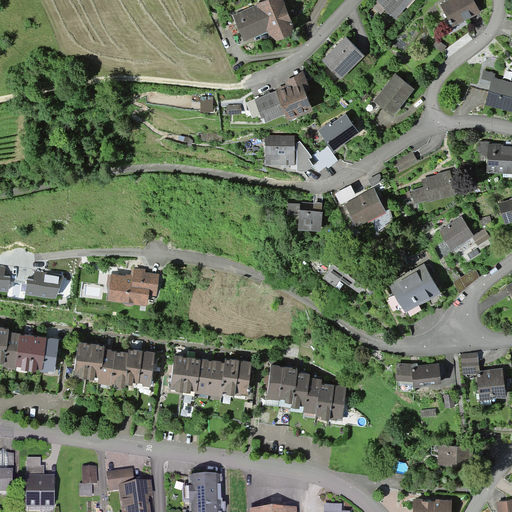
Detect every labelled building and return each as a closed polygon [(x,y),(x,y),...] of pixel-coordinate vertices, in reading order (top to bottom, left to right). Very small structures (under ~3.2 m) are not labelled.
[(256,5),(233,15),(244,41),(268,32),(272,43),(292,34),(294,24),(283,0),(264,0),(256,3),(256,5)] [(396,19),(413,0),(377,0),(377,1),(378,2),(386,9),(396,19)] [(481,12),(474,0),(447,0),(439,4),(452,28),(481,12)] [(386,9),(378,2),(373,7),(381,14),(386,9)] [(340,80),(365,56),(345,36),(321,60),(340,80)] [(438,39),(433,45),(442,52),(447,46),(438,39)] [(309,85),(303,70),(285,81),(286,85),(301,79),(304,87),(309,85)] [(511,82),(494,78),(495,74),(483,70),(481,79),(491,82),(484,106),(511,112),(511,82)] [(393,117),(414,89),(395,74),(373,101),(393,117)] [(288,121),(313,111),(304,87),(301,79),(286,85),(275,89),(276,91),(285,115),(288,121)] [(260,115),(264,123),(285,115),(276,91),(254,99),(260,115)] [(213,112),(213,96),(201,96),(200,112),(213,112)] [(260,115),(254,99),(246,102),(252,118),(260,115)] [(241,104),(226,105),(227,115),(242,114),(241,104)] [(330,121),(318,130),(333,151),(359,132),(345,113),(332,123),(330,121)] [(295,143),(295,135),(265,135),(265,165),(295,165),(297,165),(297,172),(305,172),(314,165),(309,159),(312,157),(311,156),(300,141),(297,143),(295,143)] [(487,157),(487,173),(511,173),(511,144),(489,144),(489,142),(479,141),(476,152),(487,157)] [(318,150),(311,156),(312,157),(309,159),(314,165),(319,172),(326,166),(328,168),(338,161),(328,146),(320,152),(318,150)] [(399,171),(418,161),(413,152),(394,161),(399,171)] [(411,191),(415,204),(427,201),(427,203),(457,195),(450,170),(436,174),(436,175),(422,179),(424,188),(411,191)] [(379,173),(368,179),(371,187),(379,183),(381,177),(379,173)] [(351,185),(335,194),(341,205),(357,196),(351,185)] [(344,204),(356,228),(386,212),(374,188),(344,204)] [(298,216),(298,231),(322,232),(323,212),(322,212),(322,203),(302,202),(302,199),(288,198),(287,215),(298,216)] [(505,225),(511,222),(511,199),(499,203),(505,225)] [(439,231),(452,250),(474,235),(461,216),(439,231)] [(472,237),(477,245),(490,237),(485,229),(472,237)] [(402,247),(397,251),(402,258),(407,255),(402,247)] [(333,264),(323,279),(335,287),(340,280),(360,293),(365,286),(333,264)] [(406,313),(407,312),(410,317),(422,310),(419,305),(440,293),(423,264),(389,284),(406,313)] [(6,267),(0,266),(0,290),(8,292),(10,277),(4,276),(6,267)] [(157,296),(159,274),(145,272),(146,268),(131,267),(130,273),(125,273),(124,275),(112,273),(111,275),(108,274),(106,287),(109,287),(107,301),(123,303),(125,306),(132,306),(134,304),(147,306),(149,295),(157,296)] [(453,281),(459,294),(480,277),(475,269),(453,281)] [(33,280),(27,279),(25,294),(56,298),(64,276),(35,271),(33,280)] [(0,363),(4,364),(8,332),(9,329),(0,327),(0,363)] [(16,366),(20,334),(20,333),(8,332),(4,364),(3,366),(15,368),(16,366)] [(29,371),(34,337),(20,334),(16,366),(22,367),(21,370),(29,371)] [(42,370),(46,338),(34,337),(29,371),(36,372),(37,369),(42,370)] [(54,373),(59,340),(46,338),(42,370),(42,372),(54,373)] [(92,345),(78,342),(74,375),(79,375),(79,378),(87,379),(92,345)] [(103,348),(104,347),(92,345),(87,379),(94,380),(95,378),(99,379),(103,348)] [(111,383),(116,350),(103,348),(99,379),(98,383),(111,385),(111,383)] [(139,383),(144,351),(130,349),(129,352),(125,385),(133,386),(133,383),(139,383)] [(125,385),(129,352),(116,350),(111,383),(117,384),(117,387),(125,388),(125,385)] [(151,387),(155,353),(144,351),(139,383),(143,384),(142,386),(151,387)] [(476,371),(480,371),(478,352),(460,354),(463,376),(477,374),(476,371)] [(188,357),(174,355),(170,389),(176,390),(175,391),(183,392),(188,357)] [(197,394),(202,359),(188,357),(183,392),(190,393),(191,391),(195,391),(195,393),(197,394)] [(208,395),(213,360),(202,359),(197,394),(208,395)] [(222,391),(225,362),(213,360),(208,395),(221,397),(222,391)] [(234,395),(238,361),(226,360),(225,362),(222,391),(227,392),(226,395),(234,396),(234,395)] [(247,396),(251,363),(238,361),(234,395),(241,396),(241,395),(247,396)] [(418,363),(397,363),(397,390),(415,393),(415,388),(441,384),(439,363),(417,366),(418,363)] [(284,367),(271,365),(267,399),(279,400),(279,399),(284,367)] [(297,373),(297,369),(284,367),(279,399),(285,400),(285,403),(292,404),(297,373)] [(480,401),(506,398),(503,368),(480,371),(476,371),(477,374),(480,401)] [(309,378),(309,375),(297,373),(292,404),(292,408),(300,409),(300,406),(305,407),(309,378)] [(321,384),(322,379),(309,378),(305,407),(304,413),(317,414),(321,384)] [(330,419),(334,386),(321,384),(317,414),(317,415),(322,416),(321,419),(329,421),(330,419)] [(342,421),(346,387),(334,386),(330,419),(342,421)] [(454,394),(444,394),(445,408),(455,407),(454,394)] [(473,466),(474,446),(431,445),(431,455),(438,455),(438,465),(473,466)] [(0,450),(0,468),(13,468),(14,468),(14,453),(0,450)] [(41,457),(27,457),(27,474),(26,474),(26,509),(55,509),(55,475),(44,475),(44,465),(41,465),(41,457)] [(97,465),(82,466),(83,483),(97,483),(97,465)] [(132,467),(106,471),(109,491),(120,489),(119,484),(135,482),(132,467)] [(0,491),(13,491),(13,468),(0,468),(0,491)] [(222,511),(222,476),(190,476),(190,488),(183,488),(183,503),(191,503),(190,511),(222,511)] [(151,511),(149,496),(153,495),(151,479),(135,482),(119,484),(120,489),(123,511),(151,511)] [(93,496),(92,484),(79,484),(80,496),(93,496)] [(451,511),(452,500),(413,499),(412,511),(451,511)] [(511,511),(511,499),(496,502),(497,511),(511,511)] [(324,503),(324,511),(350,511),(342,510),(342,504),(324,503)]
